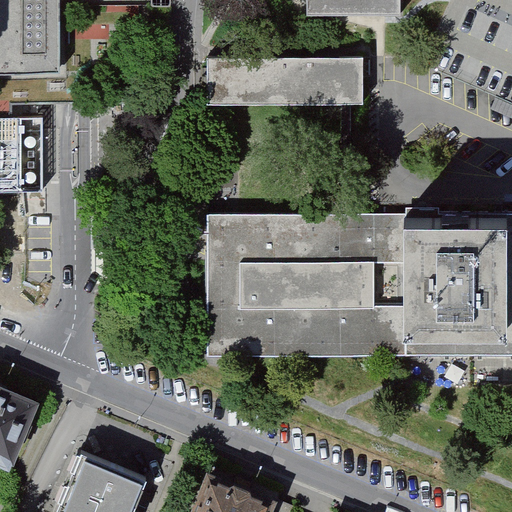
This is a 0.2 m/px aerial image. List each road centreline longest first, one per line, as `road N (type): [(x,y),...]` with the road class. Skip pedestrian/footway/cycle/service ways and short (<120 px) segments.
road 1 (residential): [(0,345),(399,511)]
road 2 (unknown): [(5,5),(9,38),(25,63),(80,78),(80,0)]
